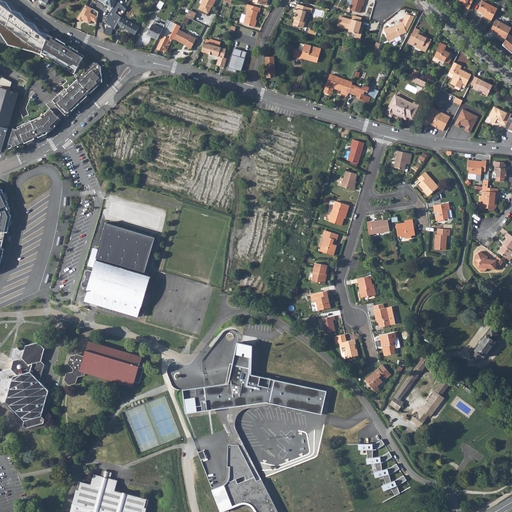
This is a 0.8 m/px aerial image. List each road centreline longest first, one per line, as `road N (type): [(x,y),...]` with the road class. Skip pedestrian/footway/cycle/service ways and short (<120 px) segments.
road 1 (residential): [(0,283),(19,226),(16,182),(45,168),(56,182),(31,290),(0,305)]
road 2 (residential): [(283,325),(341,370),(405,466),(445,490),(456,511)]
road 3 (residential): [(137,59),(56,141),(0,168)]
road 4 (residential): [(362,207),(341,281),(372,358)]
road 5 (residential): [(252,90),(385,132)]
road 6 (residential): [(19,0),(85,41),(137,59)]
road 7 (residential): [(385,132),(511,150)]
